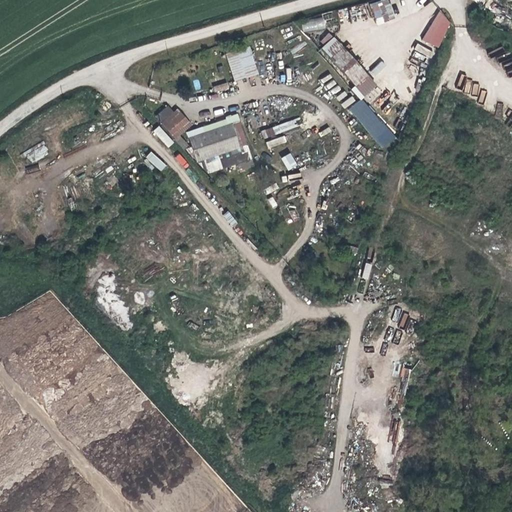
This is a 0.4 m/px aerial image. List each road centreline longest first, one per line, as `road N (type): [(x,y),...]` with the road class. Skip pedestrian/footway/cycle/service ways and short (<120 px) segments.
road 1 (track): [(320,445),(466,0)]
road 2 (unknown): [(283,264),(318,214),(310,183),(350,150),(350,131),(297,84),(178,98)]
road 3 (unclassified): [(0,129),(94,67),(304,0)]
road 4 (unknown): [(85,72),(283,264)]
